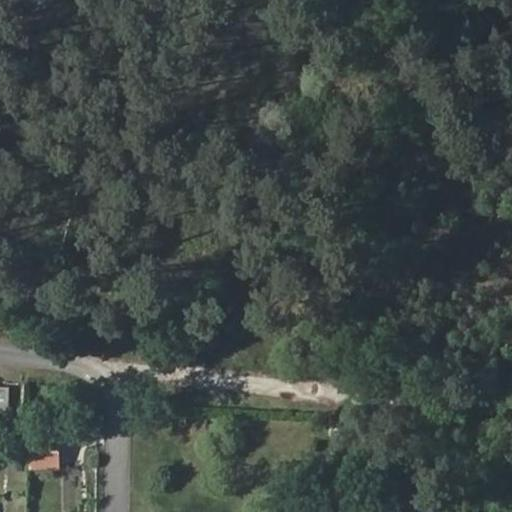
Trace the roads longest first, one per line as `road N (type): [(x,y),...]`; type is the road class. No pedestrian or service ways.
road 1 (track): [(511,408),(100,366)]
road 2 (residential): [(0,355),(100,366),(122,412),(119,511)]
